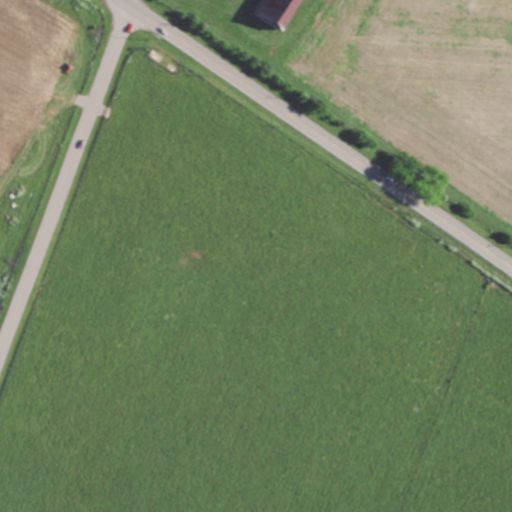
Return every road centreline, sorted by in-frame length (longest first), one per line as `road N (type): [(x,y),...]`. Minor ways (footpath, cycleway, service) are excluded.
road 1 (primary): [(123,0),(511,267)]
road 2 (residential): [(0,364),(133,6)]
